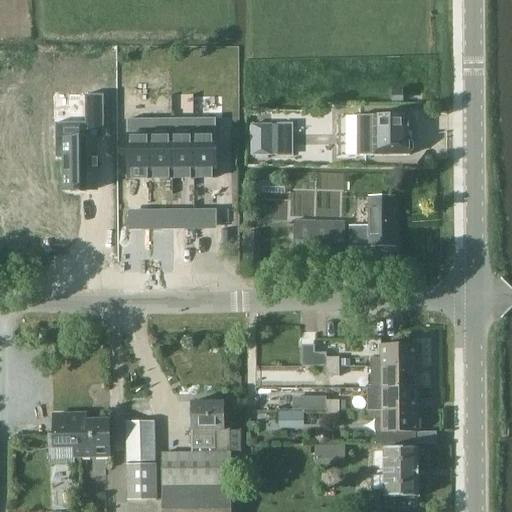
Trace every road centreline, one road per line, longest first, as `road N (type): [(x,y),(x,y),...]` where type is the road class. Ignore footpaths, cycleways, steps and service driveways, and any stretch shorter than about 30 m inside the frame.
road 1 (unclassified): [(0,301),(479,300)]
road 2 (tertiary): [(479,300),(477,0)]
road 3 (tertiary): [(477,511),(479,300)]
